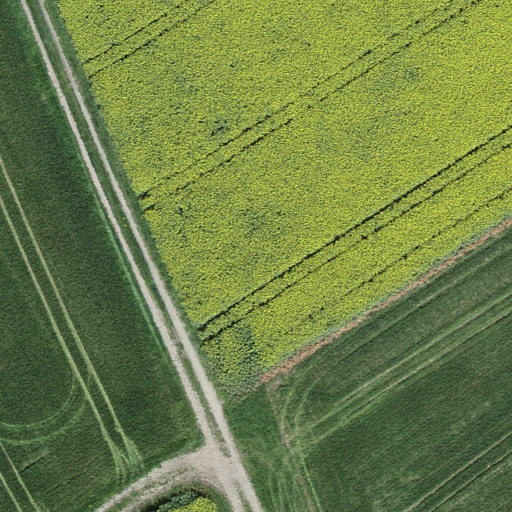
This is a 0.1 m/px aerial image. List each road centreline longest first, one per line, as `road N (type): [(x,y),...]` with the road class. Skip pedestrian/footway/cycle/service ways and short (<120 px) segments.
road 1 (track): [(240,511),(28,0)]
road 2 (track): [(226,475),(184,467),(116,511)]
